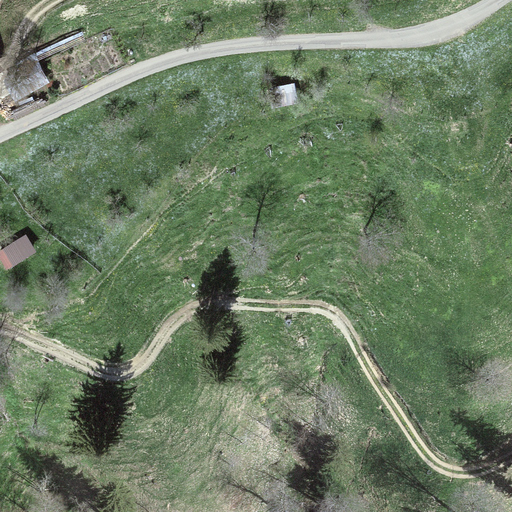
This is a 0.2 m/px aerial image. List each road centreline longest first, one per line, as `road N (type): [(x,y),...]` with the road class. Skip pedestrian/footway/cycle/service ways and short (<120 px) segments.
road 1 (track): [(0,328),(119,373),(149,356),(189,308),(327,310),(350,332),(436,464),(471,472),(511,459)]
road 2 (unclassified): [(0,135),(190,53),(420,35),(497,0)]
